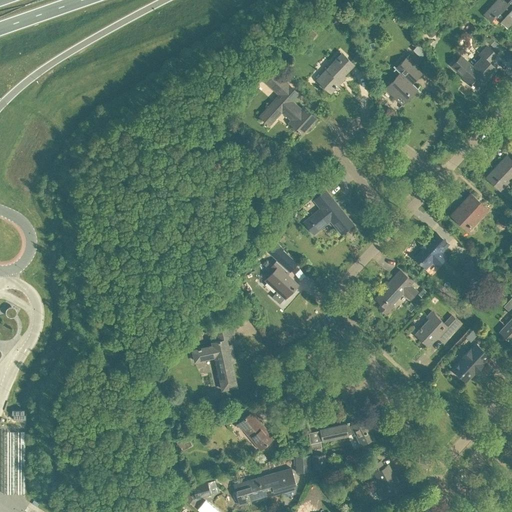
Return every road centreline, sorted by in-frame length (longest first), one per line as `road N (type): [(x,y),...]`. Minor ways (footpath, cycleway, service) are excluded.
road 1 (residential): [(395,224),(338,154),(356,123),(372,125),(442,175)]
road 2 (residential): [(353,329),(287,364),(292,394),(380,381)]
road 3 (trunk): [(0,105),(46,66),(162,0)]
road 4 (residential): [(353,329),(341,288),(395,224)]
